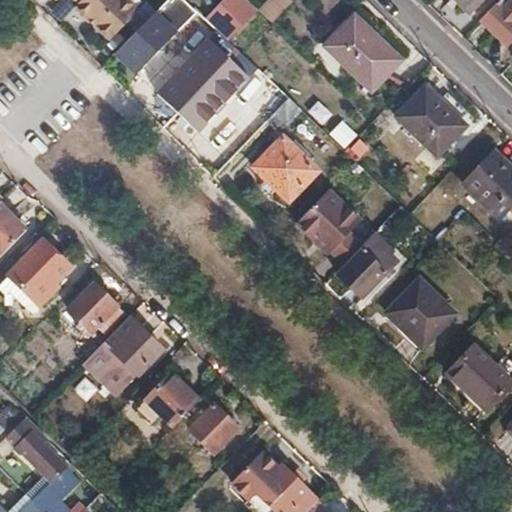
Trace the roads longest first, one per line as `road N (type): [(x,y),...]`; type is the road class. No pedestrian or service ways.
road 1 (unclassified): [(2,0),(511,481)]
road 2 (residential): [(511,113),(394,0)]
